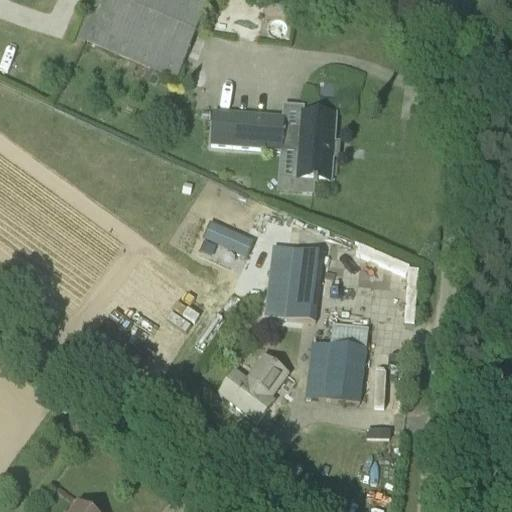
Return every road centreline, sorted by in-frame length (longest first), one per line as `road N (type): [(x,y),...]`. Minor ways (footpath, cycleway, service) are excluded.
road 1 (unclassified): [(424,511),(470,0)]
road 2 (unclassified): [(249,511),(0,334)]
